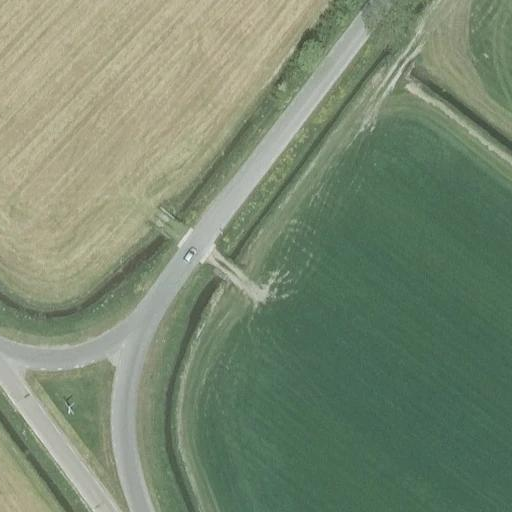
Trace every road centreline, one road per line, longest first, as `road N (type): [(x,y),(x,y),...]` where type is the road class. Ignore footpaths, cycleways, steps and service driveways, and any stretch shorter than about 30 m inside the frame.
road 1 (tertiary): [(138,333),(384,0)]
road 2 (tertiary): [(140,511),(122,426),(138,333)]
road 3 (tertiary): [(107,511),(0,366)]
road 4 (tertiary): [(138,333),(57,361),(0,352)]
